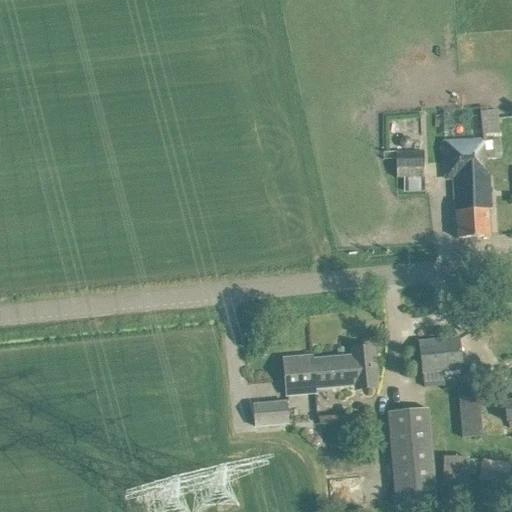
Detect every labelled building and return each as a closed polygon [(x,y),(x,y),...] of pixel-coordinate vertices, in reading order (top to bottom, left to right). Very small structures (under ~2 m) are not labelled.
[(480,112),(482,133),(483,141),(444,145),(444,153),(445,179),(453,179),(457,239),(489,238),(488,210),(489,210),(484,160),(501,158),(498,131),(497,112),(480,112)] [(395,151),(396,159),(396,179),(424,178),(423,150),(395,151)] [(462,370),(458,338),(418,342),(422,375),(423,375),(424,388),(444,386),(443,372),(462,370)] [(314,390),(359,386),(360,394),(377,392),(373,348),(351,350),(351,357),(312,360),(311,357),(314,394),(315,394),(314,390)] [(314,394),(311,357),(283,359),(286,397),(314,394)] [(478,385),(457,387),(462,439),(483,437),(478,385)] [(285,403),(253,406),(255,428),(287,425),(285,403)] [(426,410),(389,414),(397,507),(434,503),(426,410)] [(468,460),(444,459),(443,483),(468,483),(468,460)] [(483,478),(511,480),(511,473),(511,462),(485,460),(483,478)] [(490,486),(490,499),(499,499),(500,487),(490,486)]
